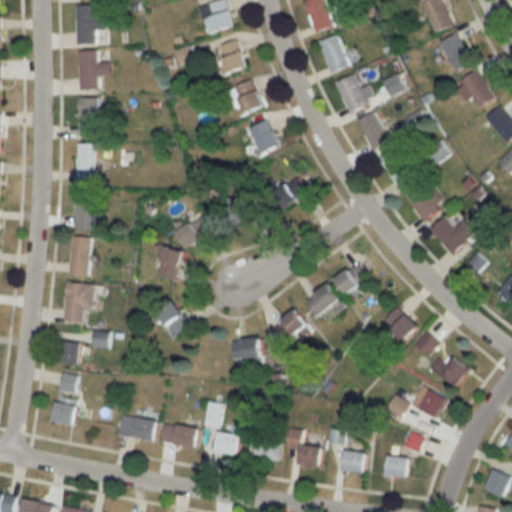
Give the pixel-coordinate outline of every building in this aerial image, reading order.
[(210,36),(236,27),(226,0),(220,0),(200,8),(210,36)] [(317,33),(335,28),(326,0),(311,0),(307,1),(317,33)] [(428,0),(421,4),(437,34),(455,25),(441,0),(428,0)] [(97,44),(96,29),(106,29),(106,15),(96,16),(96,5),(77,5),(77,44),(97,44)] [(441,42),(457,72),(474,63),(458,33),(441,42)] [(332,73),(350,66),(338,35),(320,42),(332,73)] [(247,70),(242,41),(220,45),(223,60),(220,60),(222,74),(247,70)] [(175,51),(179,64),(195,60),(192,47),(175,51)] [(80,50),(80,89),(99,89),(99,75),(109,75),(109,50),(80,50)] [(463,79),(481,110),(497,100),(478,70),(463,79)] [(351,113),(368,105),(354,75),(336,83),(351,113)] [(228,90),(241,118),(265,107),(253,79),(228,90)] [(99,137),(99,98),(80,98),(80,137),(99,137)] [(510,143),(511,140),(511,117),(502,105),(488,117),(510,143)] [(359,120),(373,150),(390,142),(376,111),(359,120)] [(249,131),(261,156),(282,146),(270,121),(249,131)] [(98,183),(98,144),(77,144),(77,183),(98,183)] [(398,187),(414,178),(397,148),(381,157),(398,187)] [(511,151),(501,161),(511,173),(511,151)] [(309,193),(299,178),(274,194),(284,209),(309,193)] [(426,222),(446,206),(425,180),(405,196),(426,222)] [(95,190),(75,190),(75,230),(94,230),(95,190)] [(234,226),(263,217),(257,199),(228,209),(234,226)] [(179,231),(189,247),(214,234),(204,217),(179,231)] [(457,229),(445,217),(432,231),(455,254),(477,233),(465,221),(457,229)] [(91,276),(91,237),(72,237),(72,276),(91,276)] [(157,274),(174,280),(184,253),(167,247),(157,274)] [(479,272),(487,263),(479,255),(470,264),(479,272)] [(337,279),(349,296),(372,280),(360,263),(337,279)] [(511,279),(501,295),(511,302),(511,279)] [(94,310),(96,284),(67,283),(65,322),(84,323),(84,310),(94,310)] [(345,305),(330,285),(307,301),(322,322),(345,305)] [(154,319),(172,340),(191,323),(172,302),(154,319)] [(420,325),(399,307),(384,325),(405,343),(420,325)] [(310,329),(297,311),(274,327),(287,345),(310,329)] [(416,344),(429,356),(440,342),(428,331),(416,344)] [(233,339),(233,358),(263,358),(263,339),(233,339)] [(81,342),(62,341),(59,363),(79,365),(81,342)] [(59,389),(75,392),(78,376),(62,373),(59,389)] [(449,399),(431,390),(421,409),(440,418),(449,399)] [(390,410),(402,418),(410,403),(398,396),(390,410)] [(78,405),(56,401),(53,422),(75,426),(78,405)] [(120,435),(155,440),(158,420),(123,415),(120,435)] [(163,443),(197,447),(199,428),(165,424),(163,443)] [(321,468),(323,448),(302,445),(303,430),(290,429),(288,448),(301,450),(299,466),(321,468)] [(331,443),(345,443),(345,431),(331,431),(331,443)] [(215,452),(237,456),(240,436),(219,432),(215,452)] [(426,437),(412,432),(407,448),(422,452),(426,437)] [(281,461),(282,440),(253,438),(252,459),(281,461)] [(367,453),(346,451),(344,471),(365,474),(367,453)] [(408,478),(410,458),(389,456),(387,476),(408,478)] [(505,498),(511,483),(511,476),(496,469),(487,489),(505,498)] [(0,491),(18,496),(17,511),(5,511),(0,511),(0,491)] [(19,511),(22,499),(60,507),(59,511),(19,511)]
